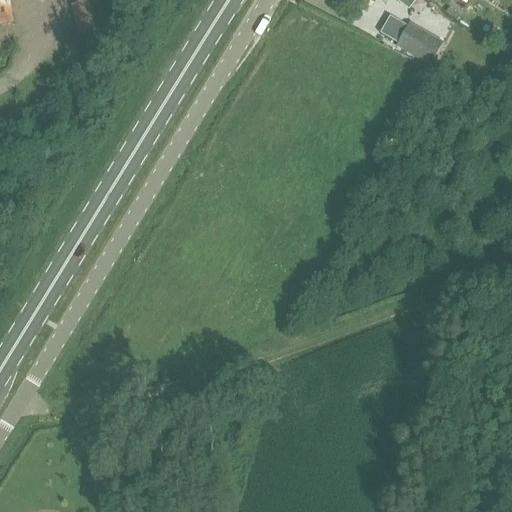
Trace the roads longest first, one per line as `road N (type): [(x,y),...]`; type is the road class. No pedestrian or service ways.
road 1 (unclassified): [(0,438),(268,0)]
road 2 (track): [(18,407),(60,415),(333,329),(511,285)]
road 3 (secondary): [(0,368),(225,0)]
